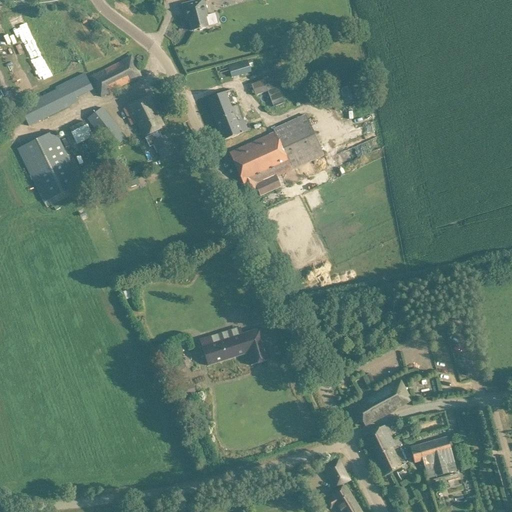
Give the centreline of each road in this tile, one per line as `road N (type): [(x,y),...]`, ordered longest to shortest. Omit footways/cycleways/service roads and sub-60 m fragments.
road 1 (unclassified): [(345,438),(163,59),(97,0)]
road 2 (unclassified): [(0,511),(205,484),(345,438)]
road 3 (unclassified): [(345,438),(404,412),(511,396)]
